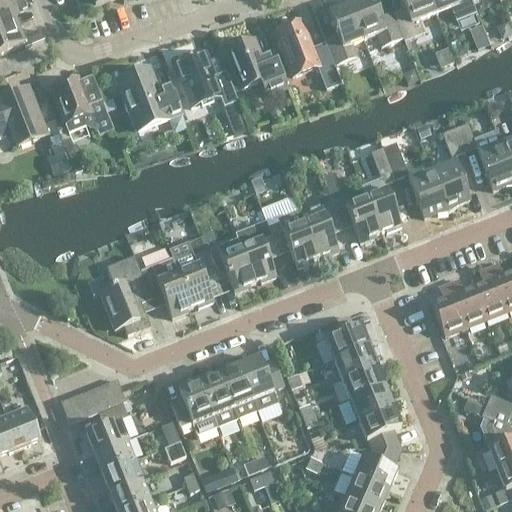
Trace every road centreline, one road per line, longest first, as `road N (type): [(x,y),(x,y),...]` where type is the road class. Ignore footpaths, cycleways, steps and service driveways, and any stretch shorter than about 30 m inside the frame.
road 1 (residential): [(118,362),(142,368),(375,277)]
road 2 (residential): [(420,511),(444,447),(375,277)]
road 3 (residential): [(241,0),(108,50),(71,51),(49,0)]
road 4 (residential): [(375,277),(511,224)]
road 5 (residential): [(0,312),(118,362)]
